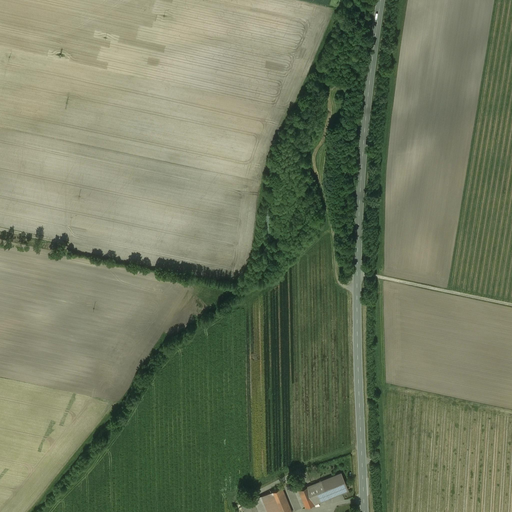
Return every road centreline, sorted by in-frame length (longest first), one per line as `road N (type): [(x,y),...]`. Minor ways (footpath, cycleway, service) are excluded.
road 1 (secondary): [(380,0),(356,293),(364,511)]
road 2 (track): [(356,293),(338,276),(316,164),(338,94)]
road 3 (track): [(357,274),(511,305)]
